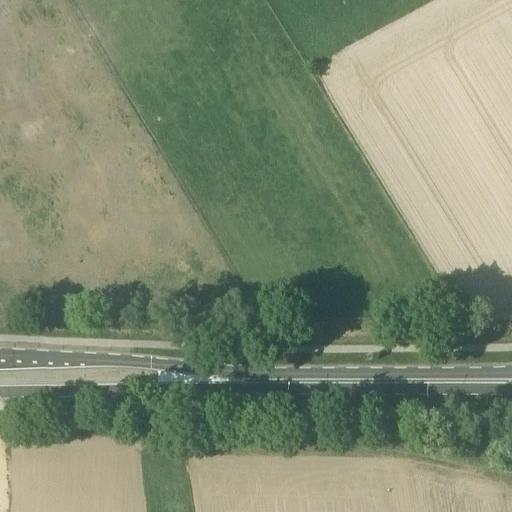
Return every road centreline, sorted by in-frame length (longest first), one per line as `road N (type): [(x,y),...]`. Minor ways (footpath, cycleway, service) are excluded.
road 1 (secondary): [(283,381),(0,352)]
road 2 (secondary): [(0,391),(283,381)]
road 3 (secondary): [(511,382),(283,381)]
road 4 (track): [(328,450),(442,459),(511,480)]
